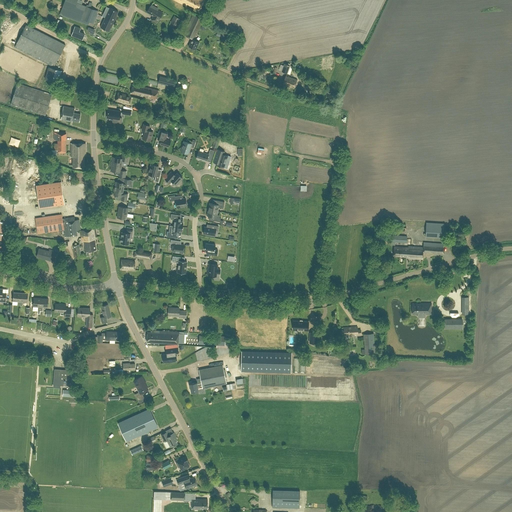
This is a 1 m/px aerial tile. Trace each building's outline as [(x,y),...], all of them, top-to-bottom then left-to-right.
[(77,0),(65,0),(60,14),(80,22),(88,25),(90,22),(94,24),(98,13),(97,13),(98,11),(77,3),(77,0)] [(174,0),(186,5),(186,4),(199,10),(203,0),(174,0)] [(149,7),(146,12),(153,16),(151,20),(157,23),(159,19),(163,13),(157,10),(158,8),(151,5),(150,7),(149,7)] [(110,6),(105,16),(114,20),(116,16),(115,16),(118,10),(110,6)] [(203,19),(193,14),(183,35),(192,38),(188,46),(196,49),(199,42),(194,39),(203,19)] [(105,16),(101,26),(109,30),(112,23),(112,24),(114,20),(105,16)] [(65,44),(26,24),(15,45),(15,47),(54,67),(65,44)] [(80,28),(75,26),(71,36),(82,40),(85,34),(79,31),(80,28)] [(283,65),(281,71),(289,74),(292,66),(284,63),(283,65)] [(45,79),(58,83),(61,70),(49,67),(45,79)] [(180,81),(160,76),(158,83),(174,87),(175,84),(179,85),(180,81)] [(297,80),(286,76),(282,85),(283,85),(282,89),(284,90),(285,86),(289,87),(294,89),(297,80)] [(52,94),(17,83),(11,104),(45,115),(52,94)] [(148,87),(133,84),(131,93),(137,95),(137,94),(150,97),(156,99),(158,89),(153,88),(152,89),(148,88),(148,87)] [(130,96),(116,92),(114,100),(126,103),(127,100),(129,100),(130,96)] [(75,108),(64,106),(61,120),(72,122),(72,121),(79,122),(81,114),(74,112),(75,108)] [(119,111),(107,109),(106,117),(118,119),(119,111)] [(150,125),(143,123),(142,129),(145,130),(142,138),(150,140),(153,131),(149,130),(148,128),(150,125)] [(168,133),(164,132),(160,130),(157,138),(161,139),(159,144),(168,146),(170,140),(166,139),(168,133)] [(66,133),(57,133),(57,140),(57,143),(54,143),(54,150),(57,150),(57,153),(66,153),(66,133)] [(195,141),(192,140),(191,143),(184,140),(180,150),(188,153),(190,146),(193,147),(195,141)] [(86,143),(71,143),(70,157),(73,157),(73,167),(84,167),(84,156),(86,156),(86,143)] [(204,149),(200,148),(199,150),(198,150),(196,158),(206,161),(208,156),(210,156),(212,157),(214,151),(210,149),(208,153),(203,152),(204,149)] [(222,151),(217,149),(215,156),(219,157),(217,165),(224,167),(227,168),(229,164),(226,163),(228,156),(221,154),(222,151)] [(113,157),(111,164),(122,165),(123,160),(128,161),(129,155),(122,154),(122,158),(113,157)] [(158,165),(151,163),(148,173),(155,175),(154,180),(158,181),(160,174),(156,173),(158,165)] [(122,165),(111,164),(110,171),(119,172),(119,176),(125,177),(126,171),(121,170),(122,165)] [(23,176),(25,174),(20,170),(16,176),(19,178),(16,183),(22,188),(28,180),(23,176)] [(171,185),(174,182),(176,184),(182,177),(177,172),(174,175),(171,173),(165,179),(170,183),(169,183),(171,185)] [(114,185),(114,188),(123,189),(124,186),(129,186),(130,180),(124,179),(123,183),(115,181),(115,185),(114,185)] [(65,204),(61,181),(36,185),(39,208),(65,204)] [(123,189),(114,188),(113,191),(114,191),(113,194),(121,196),(121,200),(127,201),(128,194),(123,193),(123,189)] [(181,197),(180,195),(173,196),(169,197),(169,200),(175,199),(176,207),(187,205),(185,197),(182,198),(181,197)] [(209,202),(208,208),(217,210),(218,207),(223,208),(224,201),(212,199),(212,202),(209,202)] [(217,210),(208,208),(206,215),(209,215),(208,219),(219,221),(220,217),(219,217),(220,214),(217,214),(217,210)] [(35,218),(38,233),(64,229),(65,237),(70,236),(77,235),(74,217),(63,218),(62,214),(35,218)] [(170,225),(183,227),(183,223),(182,223),(183,219),(181,219),(181,218),(179,218),(176,218),(177,215),(171,214),(170,219),(174,220),(173,225),(170,225)] [(444,223),(426,223),(425,233),(423,233),(423,235),(425,236),(425,237),(443,238),(444,223)] [(169,231),(168,236),(174,237),(174,234),(177,234),(176,234),(178,235),(178,234),(181,234),(181,231),(182,231),(183,227),(170,225),(169,225),(173,226),(172,232),(169,231)] [(204,227),(203,233),(206,234),(206,235),(212,236),(212,235),(215,235),(215,231),(218,231),(219,226),(213,225),(212,228),(204,227)] [(120,243),(121,243),(121,244),(124,244),(125,243),(128,244),(130,231),(132,231),(133,228),(127,227),(126,231),(127,231),(127,233),(122,232),(120,243)] [(97,237),(95,228),(80,230),(81,238),(82,238),(82,241),(84,241),(86,251),(97,249),(95,239),(96,239),(95,237),(97,237)] [(444,243),(423,242),(423,247),(408,246),(408,247),(394,247),(394,256),(407,256),(407,258),(422,259),(423,252),(444,253),(444,243)] [(173,243),(172,251),(183,253),(184,245),(173,243)] [(81,257),(79,244),(73,245),(75,258),(81,257)] [(205,244),(204,250),(211,251),(210,254),(217,255),(218,251),(214,250),(215,246),(205,244)] [(39,248),(37,257),(52,261),(53,256),(56,257),(57,251),(49,249),(49,251),(39,248)] [(135,251),(134,256),(151,259),(152,253),(135,251)] [(173,256),(172,262),(178,262),(177,272),(185,273),(187,261),(179,260),(180,257),(173,256)] [(132,260),(121,259),(120,268),(120,269),(126,270),(126,269),(134,270),(135,261),(132,261),(132,260)] [(209,263),(208,275),(216,276),(217,273),(220,274),(220,269),(217,268),(218,264),(209,263)] [(21,293),(20,305),(22,305),(23,302),(28,302),(28,293),(21,293)] [(41,298),(40,310),(43,311),(43,307),(48,307),(48,298),(41,298)] [(412,314),(431,314),(431,304),(413,303),(412,314)] [(66,304),(61,304),(55,304),(55,311),(65,312),(65,317),(71,318),(71,308),(66,308),(66,304)] [(111,316),(108,304),(101,306),(104,317),(101,317),(102,323),(107,322),(106,317),(111,316)] [(86,308),(78,308),(78,316),(82,316),(87,316),(87,321),(86,326),(92,327),(93,314),(90,314),(90,308),(86,308)] [(180,309),(168,308),(168,319),(168,315),(179,316),(179,317),(186,318),(187,311),(180,310),(180,309)] [(462,319),(445,319),(445,328),(462,328),(462,319)] [(293,320),(293,329),(308,330),(308,321),(293,320)] [(357,330),(357,326),(351,327),(344,328),(344,330),(342,330),(341,331),(341,333),(342,334),(344,334),(345,337),(345,335),(349,334),(349,336),(361,335),(361,330),(357,330)] [(121,332),(107,331),(107,333),(102,333),(102,335),(98,335),(98,341),(102,342),(102,339),(106,339),(120,340),(121,332)] [(178,342),(179,332),(160,331),(159,332),(147,332),(147,342),(152,342),(152,344),(159,344),(159,343),(178,344),(178,342)] [(375,353),(373,333),(363,334),(365,354),(375,353)] [(208,335),(208,344),(225,345),(225,344),(225,343),(228,343),(228,338),(225,338),(225,337),(225,336),(208,335)] [(170,348),(170,353),(162,354),(164,362),(177,361),(176,353),(178,353),(178,347),(170,348)] [(291,352),(241,351),(241,371),(291,373),(291,352)] [(227,383),(223,364),(199,369),(201,383),(197,384),(197,382),(189,384),(191,392),(199,391),(198,388),(202,387),(203,388),(227,383)] [(70,370),(55,369),(53,386),(60,386),(60,385),(69,385),(70,370)] [(145,381),(142,376),(133,380),(139,392),(135,394),(138,400),(144,397),(142,393),(148,389),(144,381),(145,381)] [(141,413),(118,423),(126,441),(152,429),(151,427),(153,427),(152,425),(156,424),(150,412),(142,416),(141,413)] [(177,439),(176,436),(174,432),(170,434),(170,435),(169,436),(166,432),(161,434),(165,441),(167,440),(170,447),(178,443),(176,440),(177,439)] [(143,450),(141,445),(130,450),(132,455),(143,450)] [(187,459),(186,456),(180,459),(179,458),(175,460),(179,467),(180,466),(182,470),(190,466),(187,460),(187,459)] [(195,476),(190,478),(189,474),(177,479),(178,484),(184,482),(186,489),(192,487),(192,486),(197,484),(195,476)] [(173,484),(171,478),(161,481),(163,487),(173,484)] [(300,491),(273,490),(272,507),(299,508),(300,491)] [(185,493),(171,492),(170,500),(184,500),(185,493)] [(207,499),(192,499),(192,509),(203,509),(203,508),(207,508),(207,499)]
